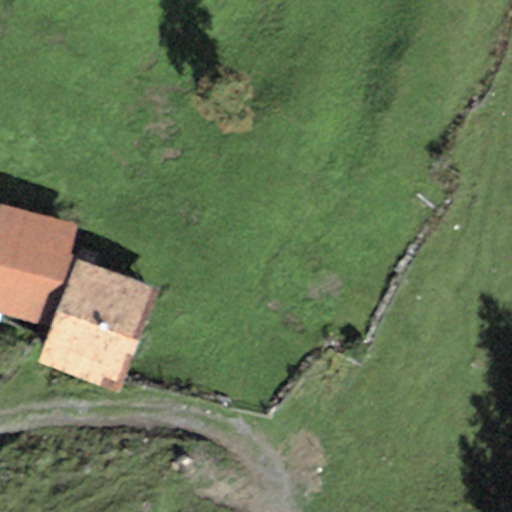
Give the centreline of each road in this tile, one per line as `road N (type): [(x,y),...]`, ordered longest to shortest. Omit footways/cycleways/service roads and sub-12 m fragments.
road 1 (track): [(288,511),(246,435),(167,408),(0,419)]
road 2 (primary): [(511,131),(428,0)]
